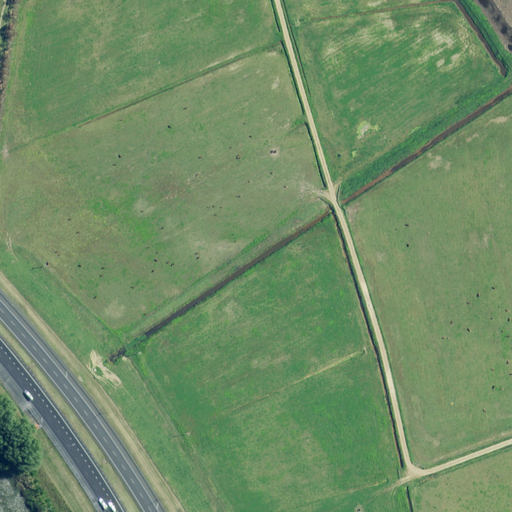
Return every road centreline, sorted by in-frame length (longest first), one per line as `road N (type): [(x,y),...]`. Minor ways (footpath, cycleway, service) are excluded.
road 1 (trunk): [(0,308),(65,383),(150,511)]
road 2 (trunk): [(110,511),(0,355)]
